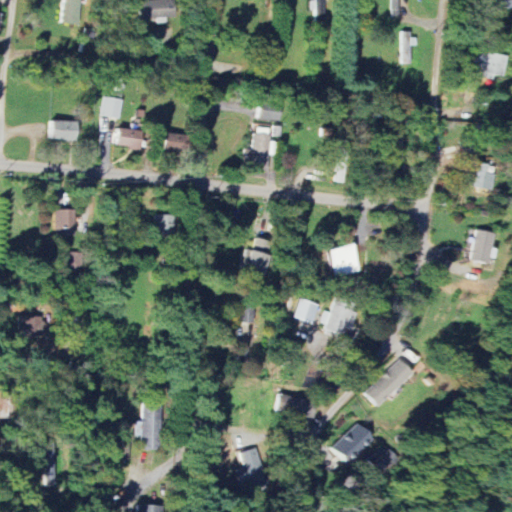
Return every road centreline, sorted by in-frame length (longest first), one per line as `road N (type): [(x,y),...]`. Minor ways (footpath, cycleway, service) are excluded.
road 1 (residential): [(0,161),(422,208)]
road 2 (residential): [(306,435),(405,304),(422,208)]
road 3 (residential): [(198,182),(184,421)]
road 4 (residential): [(422,208),(438,0)]
